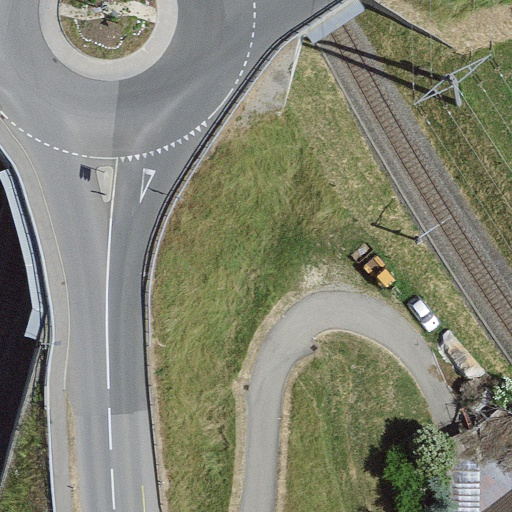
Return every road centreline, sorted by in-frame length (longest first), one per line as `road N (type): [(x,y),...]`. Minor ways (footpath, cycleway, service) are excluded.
road 1 (secondary): [(114,511),(103,343),(106,130)]
road 2 (secondary): [(106,130),(163,118),(207,80),(221,54),(227,0)]
road 3 (secondary): [(0,50),(23,91),(47,111),(106,130)]
